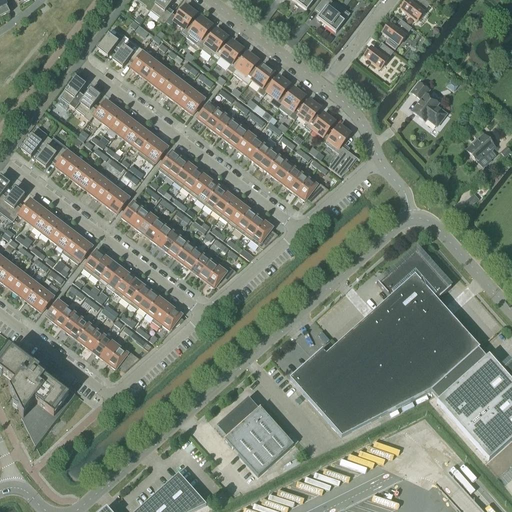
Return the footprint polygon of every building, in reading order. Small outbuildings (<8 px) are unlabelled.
[(0,0),(0,19),(9,15),(4,4),(9,1),(8,0),(0,0)] [(153,0),(137,0),(136,1),(145,8),(143,9),(149,14),(151,12),(150,12),(157,3),(153,0)] [(165,12),(175,0),(174,0),(158,0),(157,3),(150,12),(151,12),(159,19),(157,22),(163,27),(173,13),(170,16),(165,12)] [(289,0),(306,12),(314,0),(289,0)] [(335,6),(327,0),(322,0),(314,11),(314,12),(315,11),(320,14),(316,20),(335,34),(349,15),(348,16),(335,6)] [(416,23),(429,5),(421,0),(417,0),(413,6),(407,1),(400,11),(416,23)] [(185,8),(173,23),(184,31),(181,35),(186,38),(195,26),(191,22),(195,16),(185,8)] [(186,38),(185,39),(186,40),(195,47),(201,51),(211,38),(206,34),(211,28),(200,20),(195,26),(186,38)] [(389,25),(381,35),(388,40),(385,44),(395,52),(398,47),(397,47),(411,29),(399,20),(399,21),(400,22),(395,30),(389,25)] [(211,38),(201,51),(211,59),(216,63),(226,50),(221,46),(226,40),(216,31),(211,38)] [(122,37),(121,39),(112,32),(108,37),(107,37),(97,51),(107,58),(115,48),(119,52),(120,52),(126,43),(127,43),(128,41),(122,37)] [(162,42),(165,37),(159,32),(155,37),(162,42)] [(158,46),(161,42),(155,37),(152,41),(158,46)] [(136,50),(127,43),(126,43),(120,52),(119,52),(112,62),(122,70),(129,59),(134,63),(135,64),(142,54),(143,53),(137,48),(136,50)] [(226,50),(216,63),(232,75),(242,61),(237,58),(242,51),(231,43),(226,50)] [(379,71),(393,53),(381,44),(380,45),(382,46),(376,54),(370,49),(363,59),(379,71)] [(164,54),(167,50),(161,46),(158,50),(164,54)] [(173,61),(176,58),(170,53),(167,57),(173,61)] [(137,76),(149,60),(142,54),(135,64),(134,63),(132,66),(129,70),(132,72),(132,73),(137,76)] [(191,65),(194,60),(188,54),(184,59),(191,65)] [(242,61),(232,75),(247,87),(250,83),(257,73),(252,70),(257,63),(247,55),(242,61)] [(179,66),(182,62),(176,58),(173,61),(179,66)] [(145,82),(157,66),(149,60),(137,76),(143,81),(143,80),(145,82)] [(188,73),(191,69),(185,65),(182,68),(188,73)] [(153,88),(165,72),(157,66),(145,82),(148,84),(147,84),(153,88)] [(206,76),(210,71),(203,66),(199,71),(206,76)] [(257,73),(250,83),(259,90),(256,94),(263,99),(265,95),(266,94),(273,85),(268,81),(273,75),(262,67),(257,73)] [(194,77),(197,74),(191,69),(188,73),(194,77)] [(161,94),(173,78),(165,72),(153,88),(158,92),(161,94)] [(204,85),(207,81),(201,76),(198,80),(204,85)] [(168,100),(180,84),(173,78),(161,94),(163,96),(168,100)] [(222,88),(225,83),(219,78),(215,83),(222,88)] [(266,94),(265,95),(272,101),(270,104),(278,110),(288,97),(283,93),(288,87),(278,79),(273,85),(266,94)] [(61,99),(57,105),(65,112),(68,108),(74,112),(76,110),(75,110),(82,101),(77,97),(85,87),(75,80),(64,94),(65,94),(61,99)] [(209,89),(212,85),(207,81),(204,85),(209,89)] [(176,105),(187,89),(180,84),(168,100),(173,104),(176,105)] [(425,95),(428,91),(418,84),(410,94),(420,101),(411,113),(424,123),(426,120),(436,127),(445,115),(435,108),(438,105),(425,95)] [(183,111),(197,93),(189,87),(187,89),(176,105),(178,107),(183,111)] [(237,100),(241,95),(234,90),(230,95),(237,100)] [(82,101),(75,110),(76,110),(84,117),(83,119),(89,123),(93,119),(97,113),(97,112),(92,109),(100,99),(90,91),(82,101)] [(288,97),(278,110),(294,122),(297,117),(304,109),(299,105),(304,99),(293,91),(288,97)] [(224,100),(227,97),(221,92),(218,96),(224,100)] [(191,117),(205,99),(197,93),(183,111),(188,115),(189,115),(191,117)] [(230,105),(233,101),(227,97),(224,100),(230,105)] [(253,112),(256,107),(250,102),(246,107),(253,112)] [(304,109),(297,117),(308,125),(305,129),(310,133),(309,134),(310,134),(312,131),(311,131),(319,120),(314,117),(319,111),(308,102),(304,109)] [(97,113),(93,119),(100,124),(112,108),(108,105),(105,103),(99,110),(99,109),(97,112),(97,113)] [(204,127),(218,109),(210,103),(197,120),(196,120),(196,121),(202,125),(204,127)] [(240,112),(243,108),(237,104),(234,107),(240,112)] [(112,108),(100,124),(107,130),(119,114),(118,113),(112,108)] [(246,117),(248,113),(243,108),(240,112),(246,117)] [(212,133),(226,115),(218,109),(204,127),(206,129),(212,133)] [(268,123),(272,118),(265,113),(261,118),(268,123)] [(119,114),(107,130),(115,135),(127,119),(123,116),(119,114)] [(219,139),(233,120),(226,115),(212,133),(217,137),(219,139)] [(255,124),(258,120),(252,115),(249,119),(255,124)] [(319,120),(311,131),(312,131),(322,139),(334,124),(323,116),(319,121),(319,120)] [(127,119),(115,135),(122,141),(134,125),(133,124),(134,124),(127,119)] [(227,145),(241,126),(233,120),(219,139),(222,140),(222,141),(227,145)] [(261,128),(264,124),(258,120),(255,124),(261,128)] [(134,125),(122,141),(129,146),(141,130),(138,128),(134,125)] [(272,133),(275,129),(269,125),(266,128),(272,133)] [(284,135),(287,130),(281,125),(277,130),(284,135)] [(235,150),(249,132),(241,126),(227,145),(232,149),(232,148),(235,150)] [(349,172),(347,170),(355,159),(359,162),(340,147),(349,135),(339,127),(325,145),(338,156),(328,169),(341,179),(349,172)] [(278,137),(281,134),(275,129),(272,133),(278,137)] [(31,137),(20,151),(30,159),(38,149),(43,152),(43,153),(50,144),(52,142),(46,138),(46,137),(38,130),(36,133),(32,138),(31,137)] [(141,130),(129,146),(138,153),(150,137),(149,136),(141,130)] [(86,139),(88,137),(82,132),(79,136),(85,141),(86,139)] [(242,156),(256,138),(249,132),(235,150),(237,152),(242,156)] [(476,164),(494,148),(483,135),(465,151),(476,164)] [(79,136),(77,140),(83,144),(85,142),(85,141),(79,136)] [(138,153),(137,156),(145,162),(159,144),(153,140),(150,137),(138,153)] [(292,142),(299,147),(303,142),(296,137),(292,142)] [(250,162),(264,144),(256,138),(242,156),(247,160),(248,160),(250,162)] [(286,147),(289,143),(283,139),(280,142),(286,147)] [(102,151),(105,148),(98,142),(95,146),(102,151)] [(90,152),(93,148),(87,143),(84,147),(90,152)] [(292,152),(294,148),(289,143),(286,147),(292,152)] [(43,152),(35,162),(45,170),(53,160),(58,164),(66,153),(60,149),(59,151),(50,144),(43,153),(43,152)] [(159,144),(145,162),(153,168),(167,150),(164,148),(159,144)] [(258,168),(272,150),(264,144),(250,162),(252,164),(258,168)] [(308,154),(315,159),(319,154),(312,149),(308,154)] [(506,149),(500,155),(504,160),(510,154),(506,149)] [(99,159),(102,155),(96,150),(93,154),(99,159)] [(266,174),(279,155),(272,150),(258,168),(263,172),(266,174)] [(301,159),(304,155),(298,150),(295,154),(301,159)] [(56,167),(54,169),(57,171),(62,175),(74,159),(66,153),(58,164),(55,167),(56,167)] [(117,163),(120,159),(112,153),(110,157),(117,163)] [(174,155),(171,153),(158,172),(166,178),(180,159),(174,155)] [(105,163),(108,160),(102,155),(99,159),(105,163)] [(273,180),(287,161),(279,155),(266,174),(268,175),(268,176),(273,180)] [(307,163),(310,159),(304,155),(301,159),(307,163)] [(74,159),(62,175),(67,179),(68,179),(70,181),(82,165),(74,159)] [(185,164),(185,163),(180,159),(166,178),(173,183),(187,165),(185,164)] [(281,185),(295,167),(287,161),(273,180),(278,184),(278,183),(281,185)] [(114,170),(117,167),(111,162),(108,166),(114,170)] [(127,170),(129,166),(123,162),(121,165),(127,170)] [(316,170),(319,167),(313,162),(310,166),(316,170)] [(82,165),(70,181),(72,183),(77,187),(90,171),(82,165)] [(190,167),(189,167),(187,165),(173,183),(181,189),(195,171),(190,167)] [(120,175),(123,171),(117,167),(114,170),(120,175)] [(134,176),(137,172),(131,167),(128,171),(134,176)] [(288,191),(302,173),(295,167),(281,185),(283,187),(288,191)] [(324,176),(327,173),(319,167),(316,170),(324,176)] [(90,171),(77,187),(83,191),(85,193),(97,177),(90,171)] [(200,175),(195,171),(181,189),(189,195),(202,177),(200,175)] [(140,180),(143,176),(137,172),(134,176),(140,180)] [(296,197),(310,179),(302,173),(288,191),(293,195),(294,195),(296,197)] [(130,182),(133,178),(126,174),(123,178),(130,182)] [(97,177),(85,193),(88,195),(87,195),(93,199),(105,183),(97,177)] [(205,179),(202,177),(189,195),(196,201),(210,183),(205,179)] [(2,196),(9,186),(0,178),(0,209),(0,208),(7,200),(6,200),(2,196)] [(135,187),(138,183),(133,178),(130,182),(135,187)] [(313,206),(328,192),(310,179),(296,197),(298,199),(304,203),(305,202),(306,200),(313,206)] [(105,183),(93,199),(98,203),(101,204),(113,189),(112,188),(105,183)] [(155,192),(158,188),(152,183),(149,187),(155,192)] [(215,187),(210,183),(196,201),(204,207),(218,189),(215,187)] [(113,189),(101,204),(103,206),(108,211),(122,192),(114,186),(112,188),(113,189)] [(150,198),(153,194),(147,189),(144,193),(150,198)] [(163,197),(165,194),(159,189),(157,193),(163,197)] [(220,190),(218,189),(204,207),(212,213),(226,194),(220,190)] [(22,211),(21,211),(16,207),(24,197),(14,190),(6,200),(7,200),(0,208),(0,209),(0,217),(11,225),(11,224),(12,225),(17,217),(22,211)] [(122,192),(108,211),(113,214),(116,216),(130,198),(122,192)] [(156,202),(159,199),(153,194),(150,198),(156,202)] [(169,202),(171,198),(165,194),(163,197),(169,202)] [(231,198),(226,194),(212,213),(219,219),(233,200),(231,198)] [(236,202),(235,202),(233,200),(219,219),(227,224),(241,206),(236,202)] [(32,203),(29,201),(24,209),(23,208),(21,211),(22,211),(17,217),(25,223),(37,207),(32,203)] [(166,209),(169,206),(162,201),(160,205),(166,209)] [(178,209),(181,205),(175,201),(172,204),(178,209)] [(121,219),(121,220),(126,224),(127,224),(129,226),(141,210),(142,210),(143,208),(135,202),(121,219)] [(184,214),(187,210),(181,205),(178,209),(184,214)] [(172,214),(174,210),(169,206),(166,209),(172,214)] [(246,210),(241,206),(227,224),(235,230),(249,212),(246,210)] [(43,212),(43,211),(37,207),(25,223),(33,229),(45,213),(43,212)] [(141,210),(129,226),(131,228),(136,232),(149,216),(142,210),(141,210)] [(192,219),(194,216),(188,211),(186,215),(192,219)] [(251,213),(251,214),(249,212),(235,230),(242,236),(256,218),(251,213)] [(48,215),(47,215),(45,213),(33,229),(40,235),(53,219),(48,215)] [(181,221),(184,217),(178,213),(175,216),(181,221)] [(149,216),(136,232),(142,236),(144,238),(156,222),(149,216)] [(187,225),(190,222),(184,217),(181,221),(187,225)] [(261,222),(261,221),(256,218),(242,236),(250,242),(264,223),(261,222)] [(58,223),(53,219),(40,235),(48,241),(60,225),(58,223)] [(200,228),(203,224),(197,219),(194,223),(200,228)] [(156,222),(144,238),(146,239),(152,244),(164,227),(165,226),(158,220),(157,221),(156,222)] [(197,232),(200,228),(194,223),(191,227),(197,232)] [(266,225),(264,223),(250,242),(262,251),(277,238),(270,232),(271,230),(272,230),(266,225)] [(206,232),(209,229),(203,224),(200,228),(206,232)] [(63,227),(60,225),(48,241),(56,247),(68,231),(63,227)] [(164,227),(152,244),(157,248),(157,247),(159,249),(173,231),(168,228),(165,226),(164,227)] [(203,236),(206,232),(200,228),(197,232),(203,236)] [(216,238),(219,235),(213,230),(210,234),(216,238)] [(11,238),(13,236),(7,231),(4,235),(10,240),(11,238)] [(73,235),(68,231),(56,247),(63,252),(63,253),(76,237),(73,235)] [(173,231),(159,249),(162,251),(167,255),(179,239),(180,240),(180,239),(181,238),(173,231)] [(4,235),(1,238),(7,243),(9,240),(10,240),(4,235)] [(210,243),(213,239),(207,235),(204,238),(210,243)] [(222,243),(225,239),(219,235),(216,238),(222,243)] [(20,245),(23,242),(17,237),(15,241),(20,245)] [(78,238),(76,237),(63,253),(63,252),(61,255),(70,261),(84,243),(78,238)] [(179,239),(167,255),(172,259),(175,261),(187,245),(180,240),(179,239)] [(232,250),(235,246),(228,241),(226,245),(232,250)] [(14,250),(17,247),(11,242),(8,246),(14,250)] [(27,250),(29,246),(23,242),(20,245),(27,250)] [(219,250),(222,246),(216,242),(213,245),(219,250)] [(89,246),(84,243),(70,261),(77,267),(91,249),(89,246)] [(187,245),(175,261),(177,263),(183,267),(195,251),(194,250),(187,245)] [(225,255),(228,251),(222,246),(219,250),(225,255)] [(238,254),(240,251),(235,246),(232,250),(238,254)] [(24,257),(26,253),(20,249),(18,253),(24,257)] [(36,257),(39,253),(33,249),(30,253),(36,257)] [(195,251),(183,267),(188,271),(190,273),(202,257),(203,257),(204,255),(196,249),(194,250),(195,251)] [(90,277),(104,258),(99,254),(96,252),(82,270),(90,277)] [(234,261),(237,258),(230,252),(227,256),(234,261)] [(246,261),(249,257),(242,252),(239,256),(246,261)] [(30,262),(32,258),(26,253),(24,257),(30,262)] [(42,262),(45,258),(39,253),(36,257),(42,262)] [(479,348),(451,317),(437,301),(450,289),(450,288),(449,289),(445,286),(444,287),(415,256),(388,280),(389,282),(385,286),(382,282),(378,285),(378,284),(377,285),(389,299),(365,320),(430,392),(478,349),(479,348)] [(202,257),(190,273),(193,274),(192,274),(198,279),(210,262),(203,257),(202,257)] [(97,283),(112,264),(109,262),(104,258),(90,277),(97,283)] [(210,262),(198,279),(203,283),(203,282),(206,284),(219,266),(219,267),(221,265),(213,259),(210,262)] [(51,269),(54,265),(48,260),(45,264),(51,269)] [(39,269),(42,265),(36,261),(33,264),(39,269)] [(6,264),(0,272),(0,284),(2,286),(14,270),(6,264)] [(105,288),(119,270),(114,266),(112,264),(97,283),(105,288)] [(45,274),(48,270),(42,265),(39,269),(45,274)] [(59,275),(62,271),(56,266),(53,270),(59,275)] [(219,266),(206,284),(208,286),(214,291),(214,290),(215,288),(218,290),(236,275),(235,274),(229,270),(228,270),(227,272),(219,267),(219,266)] [(14,270),(2,286),(7,290),(10,291),(22,275),(14,270)] [(113,294),(127,276),(125,274),(119,270),(105,288),(113,294)] [(65,279),(68,275),(62,271),(59,275),(65,279)] [(54,281),(57,277),(51,272),(48,276),(54,281)] [(22,275),(10,291),(12,293),(17,297),(30,281),(22,275)] [(120,300),(135,281),(129,277),(127,276),(113,294),(120,300)] [(60,285),(63,281),(57,277),(54,281),(60,285)] [(30,281),(17,297),(23,301),(25,303),(37,287),(30,281)] [(128,306),(142,287),(140,285),(135,281),(120,300),(128,306)] [(80,290),(82,287),(76,282),(73,286),(80,290)] [(37,287),(25,303),(27,305),(33,309),(47,291),(38,284),(37,287)] [(137,309),(150,293),(145,289),(142,287),(128,306),(136,312),(138,310),(137,309)] [(75,296),(78,293),(72,288),(69,292),(75,296)] [(87,296),(90,292),(84,288),(81,292),(87,296)] [(47,291),(33,309),(38,313),(41,315),(55,297),(47,291)] [(93,301),(96,297),(90,292),(87,296),(93,301)] [(81,301),(84,297),(78,293),(75,296),(81,301)] [(145,315),(157,299),(155,297),(156,297),(150,293),(137,309),(138,310),(145,315)] [(101,307),(104,303),(98,298),(95,302),(101,307)] [(153,321),(165,305),(160,301),(157,299),(145,315),(152,320),(153,321)] [(59,300),(45,319),(48,321),(53,325),(67,306),(59,300)] [(90,308),(93,304),(87,300),(84,304),(90,308)] [(96,313),(99,309),(93,304),(90,308),(96,313)] [(161,327),(173,311),(171,309),(165,305),(153,321),(152,320),(151,323),(160,329),(161,327)] [(67,306),(53,325),(59,329),(61,330),(75,312),(67,306)] [(109,315),(112,311),(106,307),(103,310),(109,315)] [(106,319),(109,315),(103,310),(100,314),(106,319)] [(115,319),(118,316),(112,311),(109,315),(115,319)] [(161,327),(170,334),(183,322),(179,319),(181,318),(181,317),(176,312),(175,313),(173,311),(161,327)] [(75,312),(61,330),(63,332),(69,336),(81,320),(83,318),(75,312)] [(112,323),(115,319),(109,315),(106,319),(112,323)] [(125,325),(128,321),(122,317),(120,321),(125,325)] [(81,320),(69,336),(74,340),(76,342),(89,326),(90,324),(90,323),(83,319),(83,318),(81,320)] [(312,360),(289,380),(299,391),(341,438),(381,417),(430,392),(365,320),(335,347),(326,355),(322,351),(312,360)] [(132,330),(134,326),(128,321),(125,325),(132,330)] [(119,330),(122,326),(116,322),(113,325),(119,330)] [(89,326),(76,342),(79,344),(84,348),(98,330),(90,324),(89,326)] [(129,337),(131,333),(125,329),(122,333),(129,337)] [(141,337),(144,333),(138,329),(135,332),(141,337)] [(98,330),(84,348),(89,352),(92,354),(106,336),(98,330)] [(136,343),(139,339),(131,333),(129,337),(136,343)] [(147,342),(150,338),(144,333),(141,337),(147,342)] [(36,366),(37,364),(0,335),(8,342),(0,353),(0,373),(14,384),(9,391),(8,390),(22,419),(21,420),(40,457),(35,447),(74,396),(82,402),(82,401),(36,366)] [(106,336),(92,354),(94,356),(99,360),(111,343),(112,344),(114,342),(106,336)] [(152,346),(157,340),(153,337),(148,343),(152,346)] [(111,343),(99,360),(104,364),(105,364),(107,365),(119,349),(112,344),(111,343)] [(147,353),(152,349),(146,345),(143,350),(147,353)] [(119,349),(107,365),(109,367),(115,372),(116,371),(115,371),(117,369),(124,374),(134,365),(139,361),(129,353),(120,347),(119,349)] [(491,406),(511,388),(511,361),(511,362),(511,363),(501,372),(488,357),(486,359),(478,349),(430,392),(438,401),(465,377),(491,406)] [(511,440),(511,388),(491,406),(465,377),(438,401),(436,403),(488,462),(511,440)] [(293,447),(260,409),(257,411),(247,400),(215,428),(225,439),(224,441),(258,478),(293,447)] [(194,511),(206,507),(178,475),(136,511),(107,511),(106,510),(103,511),(194,511)]
